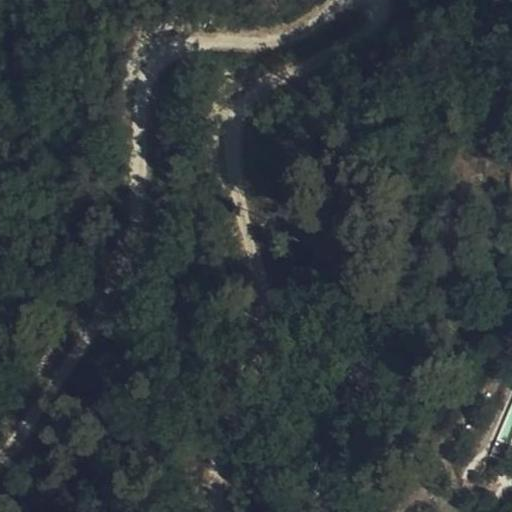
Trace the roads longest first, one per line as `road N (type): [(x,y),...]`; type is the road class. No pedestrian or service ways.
road 1 (track): [(0,466),(42,417),(114,260),(147,67),(186,42),(280,39),(347,0)]
road 2 (track): [(383,0),(376,27),(241,105),(227,140),(257,289),(218,511)]
